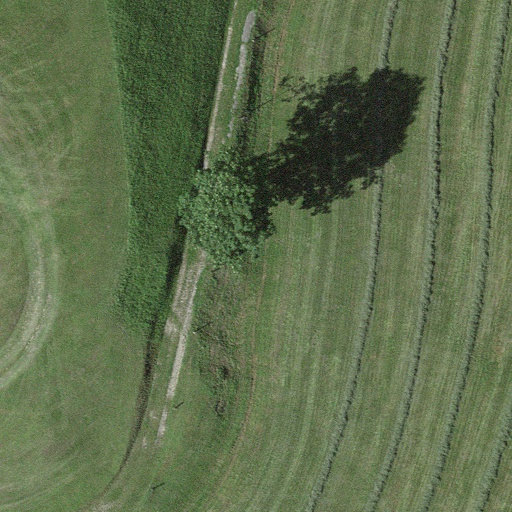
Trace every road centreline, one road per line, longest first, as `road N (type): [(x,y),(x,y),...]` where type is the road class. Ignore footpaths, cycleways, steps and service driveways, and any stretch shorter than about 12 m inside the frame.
road 1 (track): [(240,0),(160,396),(131,479),(105,511)]
road 2 (track): [(0,175),(47,276),(32,342),(0,368)]
